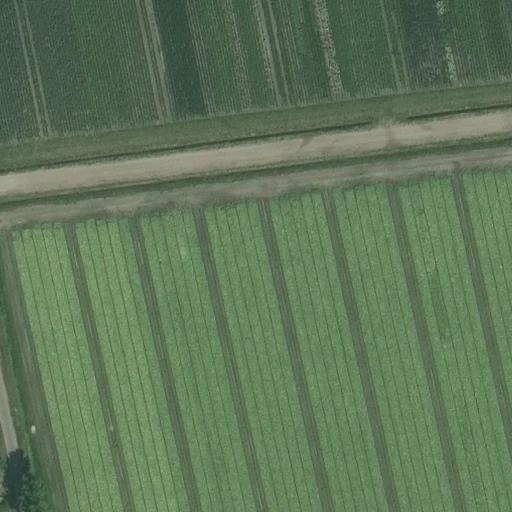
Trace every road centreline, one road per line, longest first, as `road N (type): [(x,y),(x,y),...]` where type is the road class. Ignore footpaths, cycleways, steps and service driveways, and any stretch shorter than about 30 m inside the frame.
road 1 (track): [(511,125),(0,187)]
road 2 (unclassified): [(33,511),(0,357)]
